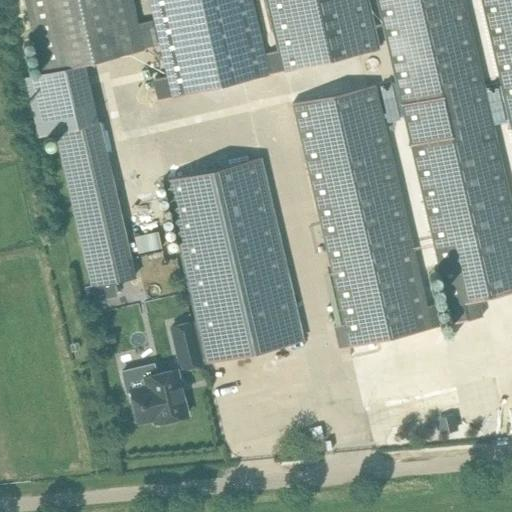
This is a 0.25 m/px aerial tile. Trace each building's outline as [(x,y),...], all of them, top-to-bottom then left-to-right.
[(23,0),(41,73),(63,68),(84,63),(144,50),(143,48),(158,45),(154,26),(139,29),(132,0),(23,0)] [(150,0),(168,77),(153,80),(158,99),(268,73),(264,55),(251,0),(150,0)] [(265,0),(277,52),(264,55),(268,73),(268,74),(282,71),(380,48),(369,0),(265,0)] [(511,290),(511,203),(464,0),(376,0),(452,322),(482,315),(479,298),(511,290)] [(511,0),(479,0),(511,140),(511,0)] [(295,101),(346,323),(333,326),(338,348),(438,325),(432,303),(425,305),(374,83),(295,101)] [(98,121),(55,131),(86,267),(129,257),(98,121)] [(260,158),(165,180),(207,362),(302,340),(260,158)] [(157,219),(134,223),(137,242),(160,238),(157,219)] [(129,257),(86,267),(91,286),(113,281),(134,276),(129,257)] [(204,364),(194,320),(169,325),(179,370),(204,364)] [(137,422),(154,418),(155,422),(186,415),(176,369),(156,373),(154,363),(120,371),(125,394),(131,393),(137,422)] [(449,415),(433,418),(436,430),(451,427),(449,415)]
